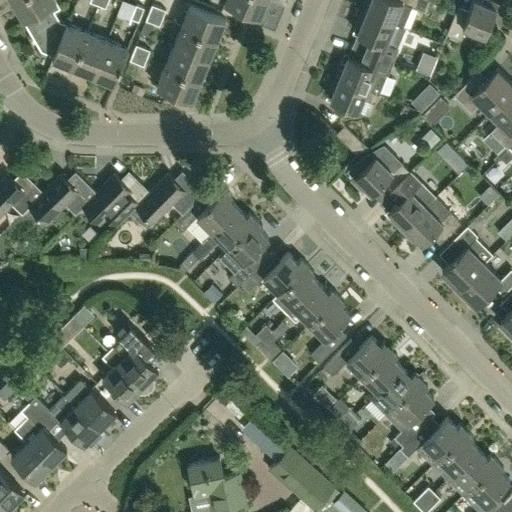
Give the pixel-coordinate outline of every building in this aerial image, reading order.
[(24,21),(57,1),(56,0),(18,0),(13,3),(24,21)] [(102,18),(108,0),(99,0),(98,4),(99,5),(95,15),(102,18)] [(260,17),(266,0),(225,0),(224,3),(260,17)] [(411,7),(413,8),(416,0),(430,0),(438,3),(431,0),(365,0),(362,10),(404,27),(411,7)] [(465,28),(485,36),(498,4),(489,0),(482,0),(481,2),(476,0),(473,0),(469,11),(458,6),(447,34),(460,40),(465,28)] [(54,55),(66,23),(60,21),(54,10),(60,7),(57,1),(24,21),(41,50),(54,55)] [(136,4),(131,18),(139,21),(144,7),(136,4)] [(152,4),(149,12),(163,17),(166,10),(152,4)] [(190,4),(182,25),(217,39),(225,19),(190,4)] [(392,61),(405,28),(404,27),(362,10),(356,24),(360,26),(357,34),(361,35),(356,46),(392,61)] [(160,25),(163,17),(149,12),(146,20),(160,25)] [(73,67),(87,32),(66,23),(54,55),(52,59),(73,67)] [(209,60),(217,39),(182,25),(173,45),(209,60)] [(93,75),(108,40),(87,32),(73,67),(93,75)] [(128,48),(108,40),(93,75),(114,84),(128,48)] [(136,44),(133,54),(146,59),(150,50),(136,44)] [(200,80),(209,60),(173,45),(165,66),(200,80)] [(378,94),(386,74),(392,61),(356,46),(352,57),(348,55),(345,63),(340,61),(335,76),(378,94)] [(144,66),(146,59),(133,54),(130,60),(144,66)] [(192,101),(200,80),(165,66),(156,86),(192,101)] [(490,112),(511,89),(511,83),(497,68),(480,85),(472,76),(454,94),(471,112),(480,102),(490,112)] [(374,103),(378,94),(335,76),(329,90),(333,92),(330,100),(358,111),(363,98),(374,103)] [(430,103),(439,88),(428,81),(419,96),(430,103)] [(511,89),(490,112),(500,122),(491,131),(508,148),(509,147),(511,143),(511,89)] [(357,154),(366,145),(345,124),(336,133),(357,154)] [(389,192),(410,172),(382,143),(360,157),(347,170),(354,176),(350,180),(362,191),(365,187),(371,193),(380,184),(389,192)] [(511,143),(509,147),(508,148),(501,155),(506,160),(511,153),(511,143)] [(426,205),(435,197),(410,172),(389,192),(397,201),(388,210),(394,216),(390,219),(402,230),(426,205)] [(43,192),(43,191),(25,174),(17,182),(8,173),(0,180),(0,215),(12,203),(22,214),(30,206),(29,206),(43,192)] [(97,192),(96,191),(79,174),(70,182),(61,173),(43,191),(43,192),(29,206),(30,206),(46,222),(65,203),(75,213),(83,206),(97,192)] [(150,191),(132,174),(124,182),(114,173),(96,191),(97,192),(83,206),(99,222),(106,216),(116,226),(129,213),(136,206),(136,205),(150,191)] [(182,213),(204,192),(186,174),(177,182),(168,173),(150,191),(136,205),(136,206),(153,222),(172,203),(182,213)] [(212,231),(237,207),(229,198),(232,195),(225,188),(212,200),(204,192),(182,213),(174,221),(182,230),(188,224),(204,240),(207,236),(212,231)] [(439,243),(460,222),(435,197),(426,205),(402,230),(412,241),(416,238),(422,244),(431,234),(439,243)] [(228,247),(256,219),(249,212),(246,215),(237,207),(212,231),(207,236),(214,244),(220,239),(228,247)] [(262,226),(256,219),(228,247),(243,262),(229,277),(238,285),(240,283),(257,266),(248,258),(268,238),(259,229),(262,226)] [(442,271),(459,287),(484,262),(491,255),(474,238),(478,235),(467,225),(450,242),(460,252),(442,271)] [(198,257),(193,252),(183,262),(188,267),(198,257)] [(273,298),(307,264),(300,258),(297,261),(288,252),(268,272),(259,263),(257,266),(240,283),(249,291),(263,277),(278,292),(272,298),(273,298)] [(501,279),(484,262),(459,287),(476,304),(494,286),(503,294),(511,284),(511,269),(511,268),(501,279)] [(288,314),(319,283),(311,274),(314,271),(307,264),(273,298),(281,306),(288,314)] [(309,323),(337,295),(331,288),(327,291),(319,283),(288,314),(295,321),(301,315),(309,323)] [(511,290),(511,291),(511,292),(511,307),(500,320),(503,323),(499,326),(510,337),(511,335),(511,290)] [(346,335),(338,326),(350,314),(341,305),(344,302),(337,295),(309,323),(325,339),(311,354),(319,362),(346,335)] [(270,343),(277,336),(288,325),(283,319),(271,331),(271,330),(261,340),(257,345),(268,356),(276,349),(270,343)] [(159,354),(145,340),(127,321),(119,330),(125,336),(115,346),(114,345),(108,351),(143,386),(158,370),(151,362),(159,354)] [(261,340),(271,330),(266,325),(256,335),(261,340)] [(55,334),(45,345),(67,365),(77,354),(55,334)] [(360,378),(390,348),(383,341),(380,344),(371,335),(359,347),(351,339),(323,366),(332,375),(344,362),(360,378)] [(369,400),(402,366),(394,358),(397,355),(390,348),(360,378),(375,393),(369,399),(369,400)] [(143,386),(108,351),(102,357),(112,367),(102,377),(127,401),(143,386)] [(384,415),(421,378),(414,372),(411,375),(402,366),(369,400),(384,415)] [(116,413),(91,388),(81,378),(65,394),(100,429),(116,413)] [(427,385),(421,378),(384,415),(400,430),(394,436),(402,445),(408,439),(408,440),(420,427),(423,424),(415,416),(433,397),(424,388),(427,385)] [(98,431),(100,429),(65,394),(55,403),(59,407),(53,413),(60,419),(59,419),(84,444),(87,442),(90,445),(101,434),(98,431)] [(50,409),(35,395),(29,401),(44,415),(50,409)] [(67,450),(42,425),(40,427),(35,423),(44,415),(29,401),(21,409),(27,415),(14,428),(27,441),(51,465),(67,450)] [(345,424),(355,414),(349,408),(339,418),(345,424)] [(360,420),(355,414),(345,424),(350,430),(360,420)] [(433,463),(466,430),(459,423),(456,426),(447,417),(429,435),(420,427),(408,440),(408,439),(402,445),(399,448),(408,456),(417,447),(433,463)] [(448,479),(478,448),(470,440),(473,437),(466,430),(433,463),(448,479)] [(0,439),(0,456),(1,458),(10,449),(0,439)] [(51,465),(27,441),(11,456),(36,481),(51,465)] [(314,509),(335,485),(290,444),(268,468),(314,509)] [(463,494),(497,460),(490,453),(487,457),(478,448),(448,479),(463,494)] [(24,492),(0,468),(0,458),(1,458),(0,456),(0,499),(9,508),(24,492)] [(239,472),(223,475),(220,458),(189,464),(190,473),(186,477),(188,485),(193,488),(195,495),(210,492),(213,508),(245,501),(239,472)] [(503,467),(497,460),(463,494),(478,509),(474,511),(492,511),(485,504),(509,479),(500,470),(503,467)] [(330,499),(344,511),(366,511),(339,487),(330,499)] [(424,503),(434,493),(428,487),(418,497),(424,503)] [(439,499),(434,493),(424,503),(429,508),(439,499)] [(509,511),(511,509),(511,493),(496,510),(497,511),(509,511)] [(0,511),(4,511),(9,508),(0,499),(0,511)]
